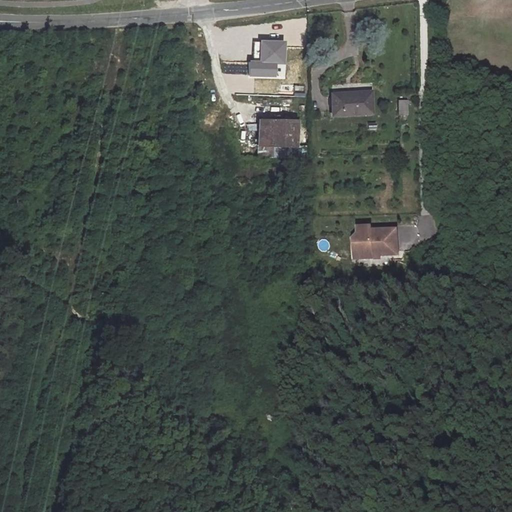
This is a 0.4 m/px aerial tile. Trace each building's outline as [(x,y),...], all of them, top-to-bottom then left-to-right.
[(270,41),(269,61),(261,61),(250,61),(250,76),(276,77),(277,64),(284,64),(285,41),(270,41)] [(269,61),(270,41),(262,41),(261,61),(269,61)] [(334,116),(372,114),(371,91),(353,91),(353,95),(332,96),(334,116)] [(408,100),(398,100),(398,115),(408,115),(408,100)] [(260,145),(301,143),(301,126),(279,127),(279,121),(259,123),(260,145)] [(358,237),(354,242),(355,262),(374,261),(374,259),(380,258),(399,257),(397,232),(372,234),(372,230),(358,231),(358,237)] [(321,241),(319,249),(328,251),(330,243),(321,241)]
